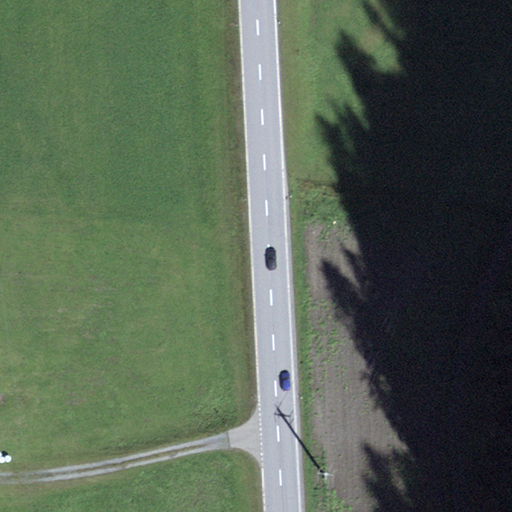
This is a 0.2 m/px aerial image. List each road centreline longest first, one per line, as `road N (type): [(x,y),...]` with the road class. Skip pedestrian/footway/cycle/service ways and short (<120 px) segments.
road 1 (primary): [(285,511),(261,0)]
road 2 (track): [(282,430),(0,477)]
road 3 (track): [(511,239),(478,305),(456,416),(463,511)]
